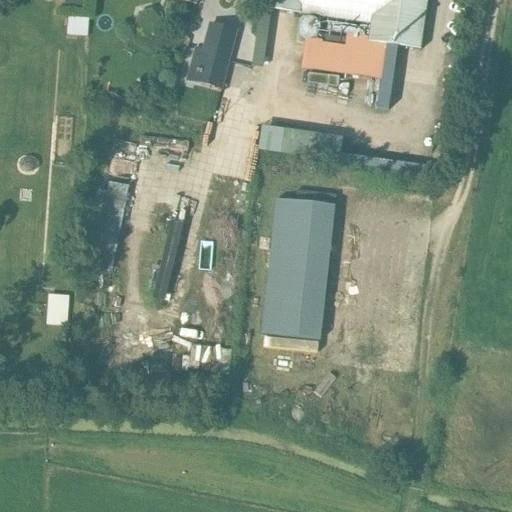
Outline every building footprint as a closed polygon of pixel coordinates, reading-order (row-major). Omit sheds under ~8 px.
[(260,0),(260,9),(371,26),(369,43),(420,51),(427,0),(260,0)] [(456,57),(445,56),(444,67),(455,69),(456,57)] [(20,161),(19,164),(19,168),(22,171),(25,172),(29,173),(32,172),(35,170),(37,166),(36,162),(34,159),(30,158),(27,158),(23,158),(20,161)] [(101,193),(90,191),(81,266),(111,270),(122,186),(103,183),(101,193)] [(334,207),(275,200),(260,336),(319,342),(334,207)]
